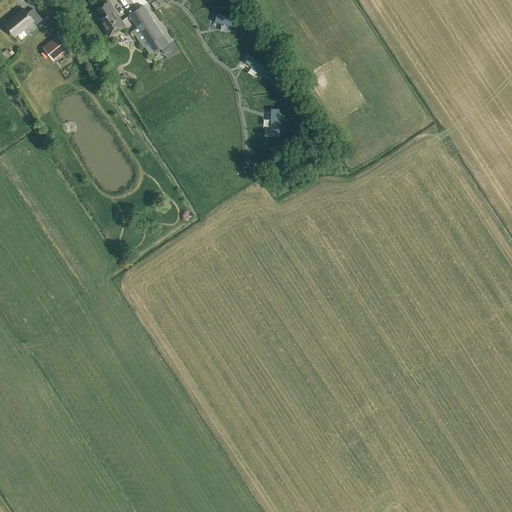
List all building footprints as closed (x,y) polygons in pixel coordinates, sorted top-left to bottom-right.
[(156,0),(152,0),(149,1),(152,8),(159,6),(156,0)] [(109,36),(124,26),(108,2),(96,10),(101,18),(99,20),(109,36)] [(168,44),(163,36),(143,5),(129,15),(137,28),(132,31),(143,48),(144,47),(150,56),(168,44)] [(36,24),(42,19),(33,9),(27,13),(24,9),(4,25),(14,36),(33,21),(36,24)] [(216,15),(217,15),(215,23),(235,27),(237,19),(216,14),(216,15)] [(57,36),(48,43),(43,47),(51,57),(53,59),(58,56),(67,48),(65,46),(57,36)] [(270,72),(249,56),(250,57),(245,63),(266,78),(270,72)] [(123,75),(116,79),(119,84),(126,80),(123,75)] [(270,134),(278,134),(278,135),(279,109),(271,109),(270,134)]
